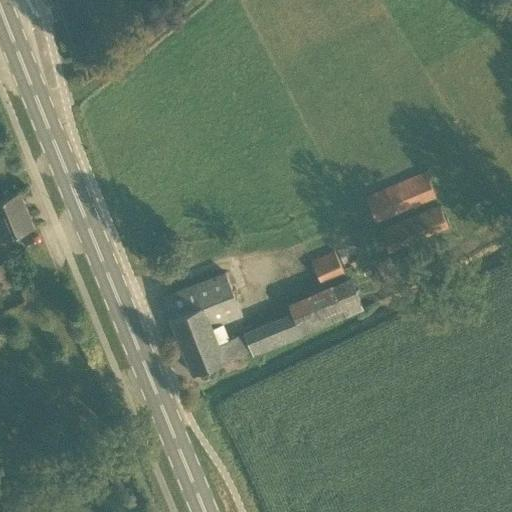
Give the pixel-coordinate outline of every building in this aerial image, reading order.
[(366,196),(376,220),(436,195),(426,171),(366,196)] [(0,239),(3,238),(34,225),(19,189),(0,197),(0,239)] [(439,204),(379,229),(388,251),(448,226),(439,204)] [(322,282),(344,271),(333,249),(311,260),(322,282)] [(193,374),(245,353),(238,336),(219,344),(211,326),(243,314),(239,307),(231,286),(226,272),(163,297),(193,374)] [(288,338),(280,319),(245,333),(253,353),(288,338)]
